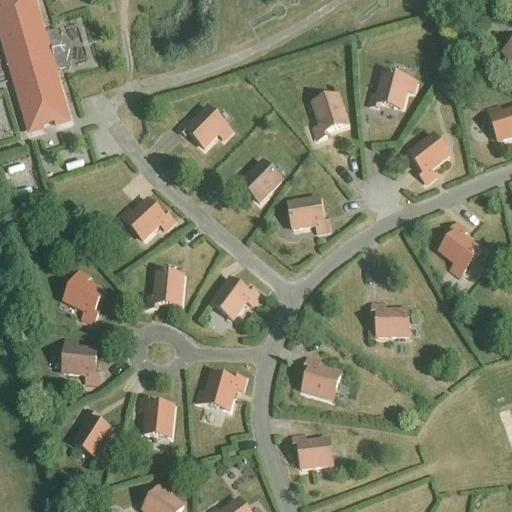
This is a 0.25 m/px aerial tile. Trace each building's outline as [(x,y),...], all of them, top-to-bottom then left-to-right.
[(0,27),(32,137),(69,125),(32,0),(3,0),(0,1),(0,27)] [(414,96),(417,85),(385,77),(379,100),(373,98),(370,111),(379,113),(380,108),(402,114),(407,94),(414,96)] [(327,136),(348,129),(339,100),(314,108),(321,130),(315,132),(318,144),(328,141),(327,136)] [(218,121),(231,127),(236,115),(223,110),(218,121)] [(511,114),(502,117),(500,111),(489,114),(499,145),(511,141),(511,114)] [(224,143),(232,135),(209,112),(192,128),(188,124),(179,133),(186,140),(189,136),(205,152),(219,138),(224,143)] [(432,174),(450,160),(434,139),(410,158),(424,176),(420,179),(426,187),(436,179),(432,174)] [(260,207),(282,185),(264,166),(247,183),(243,178),(234,187),(241,194),(244,191),(260,207)] [(318,236),(330,234),(329,224),(324,225),(320,203),(289,208),(294,234),(317,230),(318,236)] [(165,233),(174,225),(168,218),(164,221),(149,204),(134,218),(129,213),(121,220),(144,245),(161,229),(165,233)] [(461,281),(481,255),(463,240),(467,235),(457,227),(451,235),(455,238),(441,256),(456,268),(452,274),(461,281)] [(95,316),(105,296),(87,287),(90,281),(80,276),(65,305),(86,316),(83,322),(95,327),(99,318),(95,316)] [(181,311),(184,280),(158,278),(156,301),(149,300),(148,313),(158,314),(158,309),(181,311)] [(253,309),(260,299),(252,293),(249,297),(231,284),(212,309),(233,324),(247,305),(253,309)] [(378,341),(409,341),(409,315),(386,315),(386,309),(373,309),(373,319),(378,319),(378,341)] [(99,387),(100,377),(95,377),(97,354),(77,353),(78,346),(67,345),(64,377),(87,380),(86,386),(99,387)] [(334,404),(341,379),(318,373),(320,366),(308,363),(305,373),(310,374),(304,396),(334,404)] [(242,395),(245,383),(236,380),(234,385),(213,379),(207,398),(200,396),(197,406),(229,415),(236,393),(242,395)] [(171,442),(174,411),(152,409),(152,404),(142,403),(141,415),(147,416),(145,439),(171,442)] [(102,453),(113,436),(94,424),(97,420),(88,414),(81,425),(87,428),(74,448),(102,466),(108,457),(102,453)] [(302,474),(333,470),(330,444),(307,447),(306,440),(293,442),(295,452),(300,451),(302,474)] [(183,511),(184,510),(168,499),(172,493),(163,487),(145,511),(183,511)]
